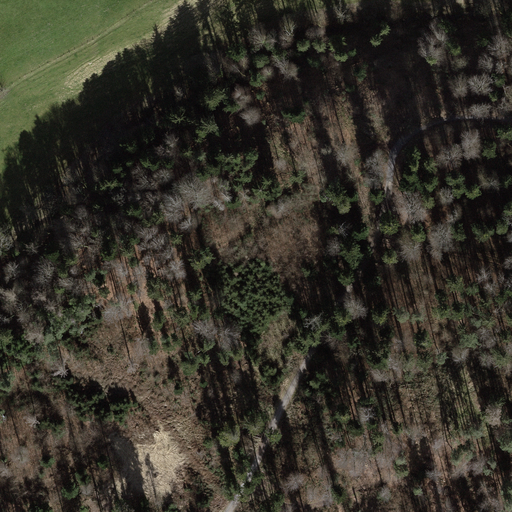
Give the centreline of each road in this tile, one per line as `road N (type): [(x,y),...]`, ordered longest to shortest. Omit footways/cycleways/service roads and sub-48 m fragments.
road 1 (track): [(511,120),(447,119),(397,145),(371,244),(226,511)]
road 2 (track): [(397,145),(319,167),(287,185),(239,236),(127,281)]
road 3 (track): [(386,199),(411,227),(485,358)]
